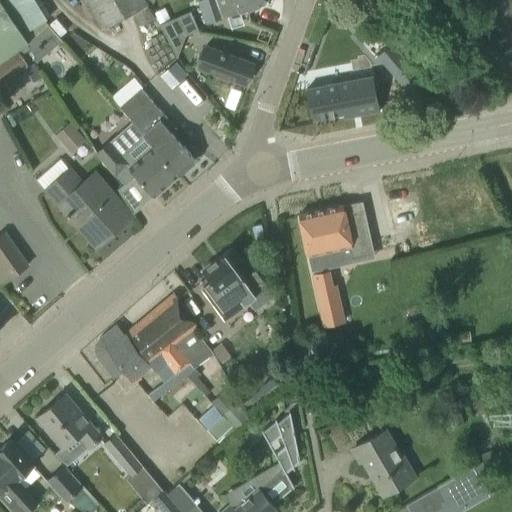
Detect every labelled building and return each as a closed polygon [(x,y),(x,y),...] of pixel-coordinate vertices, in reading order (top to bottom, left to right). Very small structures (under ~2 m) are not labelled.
[(0,0),(0,60),(28,42),(0,0)] [(154,19),(143,0),(86,0),(103,30),(134,13),(141,26),(154,19)] [(203,0),(198,2),(205,24),(221,19),(221,18),(240,13),(267,3),(269,4),(270,0),(203,0)] [(153,13),(159,24),(170,18),(164,7),(153,13)] [(39,59),(64,38),(52,23),(27,44),(39,59)] [(388,45),(377,55),(414,99),(427,88),(429,86),(391,43),(388,45)] [(198,67),(245,84),(253,63),(206,45),(198,67)] [(175,62),(160,76),(170,88),(185,74),(175,62)] [(304,89),(310,120),(341,114),(342,118),(377,112),(371,76),(304,89)] [(156,146),(180,174),(196,160),(172,133),(176,129),(141,88),(119,107),(132,121),(146,137),(155,147),(156,146)] [(180,174),(156,146),(155,147),(146,137),(132,121),(98,153),(125,184),(119,189),(134,213),(154,195),(154,196),(180,174)] [(86,140),(69,122),(55,135),(71,153),(86,140)] [(70,166),(45,188),(58,204),(64,211),(77,226),(82,222),(84,223),(85,222),(91,228),(89,230),(101,243),(129,219),(111,198),(114,196),(106,187),(95,173),(84,182),(70,166)] [(317,268),(321,282),(327,281),(330,280),(327,263),(374,253),(362,201),(299,215),(311,269),(317,268)] [(0,284),(28,265),(16,248),(5,231),(0,234),(0,284)] [(205,267),(202,269),(211,282),(203,288),(225,318),(248,301),(255,310),(273,296),(270,292),(244,257),(241,260),(232,248),(212,262),(211,262),(209,261),(205,264),(205,267)] [(356,275),(362,273),(359,262),(343,267),(355,312),(366,309),(363,297),(360,290),(356,275)] [(509,282),(501,284),(503,294),(511,292),(509,282)] [(492,290),(483,291),(486,306),(495,305),(492,290)] [(94,346),(94,348),(94,350),(95,352),(96,354),(97,355),(98,356),(114,376),(111,379),(112,380),(125,369),(138,384),(139,383),(138,381),(142,378),(139,375),(149,367),(149,365),(156,374),(161,371),(168,380),(147,395),(153,402),(194,370),(193,368),(213,353),(196,331),(200,328),(199,327),(179,299),(174,293),(125,334),(124,334),(116,325),(99,339),(98,340),(97,341),(95,343),(95,345),(94,346)] [(307,344),(313,370),(328,366),(322,340),(307,344)] [(212,350),(211,350),(213,353),(221,363),(231,356),(221,343),(212,350)] [(286,383),(277,372),(262,386),(271,396),(286,383)] [(170,406),(195,387),(188,377),(163,396),(170,406)] [(224,391),(211,402),(221,414),(234,429),(247,418),(224,391)] [(100,435),(66,393),(37,417),(61,447),(76,435),(86,447),(100,435)] [(415,395),(372,410),(376,422),(411,409),(408,401),(416,398),(415,395)] [(286,446),(275,455),(277,460),(282,469),(236,508),(231,502),(219,511),(204,511),(196,503),(186,511),(279,511),(272,503),(275,501),(276,503),(291,490),(290,488),(292,486),(293,488),(294,487),(286,473),(293,467),(293,469),(295,469),(294,467),(300,462),(298,454),(290,412),(289,412),(289,414),(277,424),(276,421),(264,432),(269,444),(281,435),(286,446)] [(383,495),(413,478),(385,430),(352,449),(359,461),(363,459),(383,495)] [(103,444),(129,475),(142,464),(116,433),(103,444)] [(0,499),(11,511),(29,511),(38,505),(16,481),(33,465),(10,440),(0,448),(0,499)] [(129,475),(126,477),(148,503),(153,499),(163,490),(142,464),(129,475)] [(89,511),(98,504),(63,465),(47,480),(66,501),(68,499),(79,511),(82,511),(86,510),(87,511),(89,511)] [(472,467),(438,486),(446,499),(480,480),(472,467)] [(184,511),(186,511),(196,503),(179,482),(166,494),(181,511),(184,511)] [(181,511),(166,494),(163,490),(153,499),(164,511),(181,511)]
